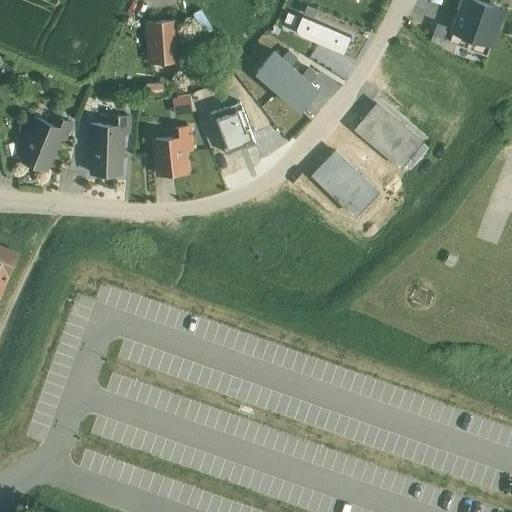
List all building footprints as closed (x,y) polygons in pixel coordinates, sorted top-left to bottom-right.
[(210,0),(199,0),(204,12),(214,8),(210,0)] [(504,8),(482,0),(461,0),(451,28),(491,43),(504,8)] [(176,19),(148,21),(151,62),(177,60),(178,66),(188,66),(186,46),(178,46),(176,19)] [(176,112),(193,108),(189,93),(173,97),(176,112)] [(377,101),(356,126),(401,163),(422,138),(377,101)] [(117,124),(91,124),(90,157),(93,157),(92,173),(121,174),(122,132),(130,132),(131,117),(117,116),(117,124)] [(59,126),(35,117),(24,144),(26,145),(21,159),(47,170),(61,135),(66,137),(72,123),(61,118),(59,126)] [(177,136),(155,139),(159,174),(187,171),(185,149),(193,148),(190,126),(176,128),(177,136)] [(335,150),(313,172),(352,211),(374,188),(335,150)] [(18,253),(0,245),(0,258),(13,264),(18,253)] [(13,264),(0,258),(0,271),(9,275),(13,264)] [(0,296),(9,275),(0,271),(0,296)]
